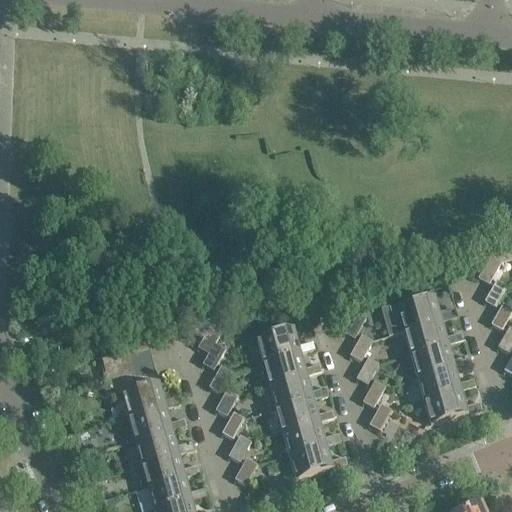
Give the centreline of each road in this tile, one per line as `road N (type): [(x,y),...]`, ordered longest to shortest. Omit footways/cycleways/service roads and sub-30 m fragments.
road 1 (residential): [(510,39),(322,19)]
road 2 (residential): [(322,19),(140,0)]
road 3 (residential): [(377,503),(330,334)]
road 4 (residential): [(229,511),(183,349)]
road 5 (residential): [(507,450),(467,289)]
road 6 (residential): [(60,511),(0,371)]
road 7 (residential): [(377,503),(507,450)]
